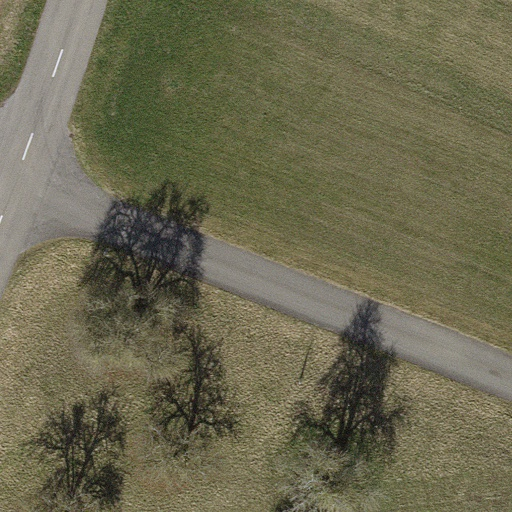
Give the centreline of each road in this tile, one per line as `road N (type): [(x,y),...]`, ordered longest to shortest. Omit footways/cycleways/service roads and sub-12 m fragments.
road 1 (residential): [(511,379),(11,182)]
road 2 (tertiary): [(11,182),(72,0)]
